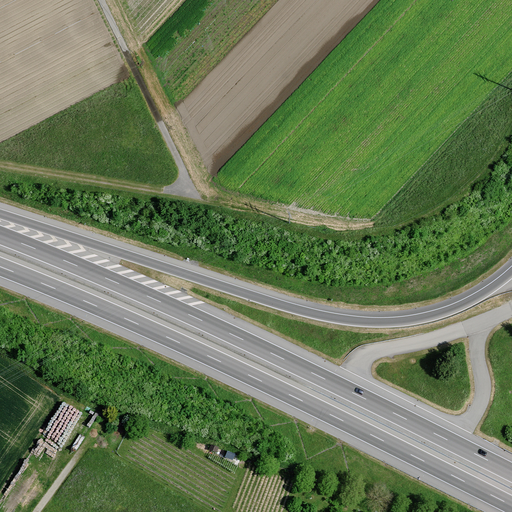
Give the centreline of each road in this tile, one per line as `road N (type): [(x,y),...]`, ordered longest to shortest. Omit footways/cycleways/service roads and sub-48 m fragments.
road 1 (motorway): [(0,266),(258,379),(511,505)]
road 2 (motorway): [(511,472),(189,314),(0,234)]
road 3 (motorway): [(511,272),(432,315),(350,320),(0,216)]
road 4 (track): [(184,193),(181,165),(101,0)]
